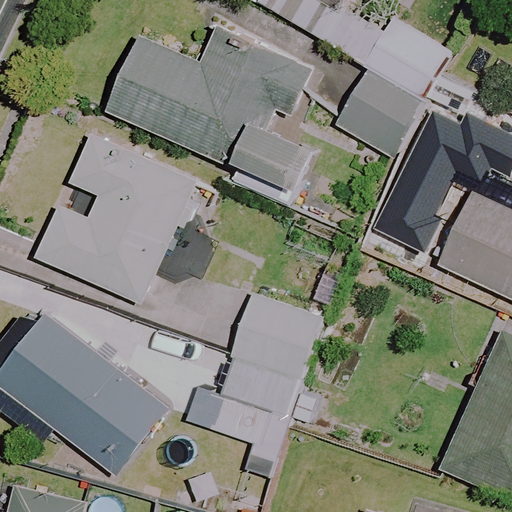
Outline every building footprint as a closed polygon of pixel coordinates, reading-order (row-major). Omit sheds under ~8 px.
[(418,100),(448,49),(399,21),(391,35),(325,0),(259,0),(257,6),(373,67),(370,73),(339,127),(394,159),(425,104),(418,100)] [(314,69),(217,29),(198,76),(132,49),(106,112),(251,172),(246,185),(296,205),(319,149),(287,135),(314,69)] [(511,106),(511,103),(455,69),(416,135),(474,170),(511,106)] [(202,183),(94,131),(34,253),(142,305),(202,183)] [(446,259),(511,289),(511,198),(481,185),(446,259)] [(256,459),(261,445),(272,410),(309,422),(317,398),(298,392),(322,315),(254,294),(211,429),(240,438),(236,453),(256,459)] [(171,404),(45,313),(0,374),(0,385),(121,473),(171,404)] [(511,333),(501,329),(440,467),(511,499),(511,333)] [(12,511),(85,511),(88,503),(20,487),(12,511)]
